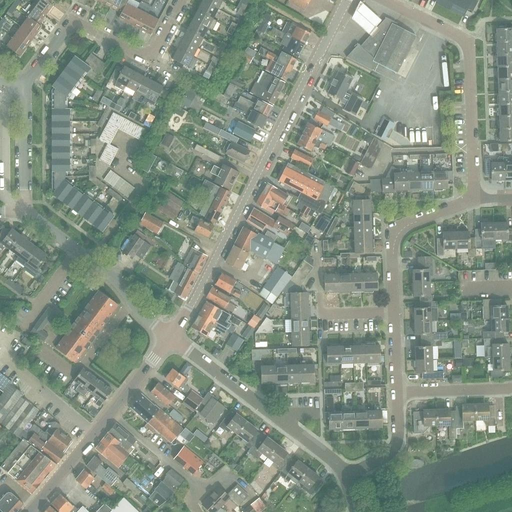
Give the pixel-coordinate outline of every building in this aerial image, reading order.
[(53,5),(49,3),(45,0),(35,0),(32,5),(45,15),(53,5)] [(121,13),(126,3),(127,0),(113,0),(110,7),(121,13)] [(217,9),(222,0),(202,0),(202,1),(217,9)] [(303,10),(309,0),(287,0),(287,1),(303,10)] [(449,9),(453,0),(436,0),(435,2),(449,9)] [(476,1),(475,0),(462,0),(463,1),(461,0),(453,0),(449,9),(462,16),(465,10),(471,13),(476,1)] [(212,18),(217,9),(202,1),(197,10),(217,21),(212,18)] [(129,24),(137,8),(126,3),(121,13),(118,18),(129,24)] [(358,4),(350,19),(368,36),(380,21),(361,3),(358,4)] [(11,14),(16,8),(12,5),(7,12),(11,14)] [(38,24),(45,15),(32,5),(24,15),(28,17),(38,24)] [(139,29),(147,14),(137,8),(129,24),(139,29)] [(197,10),(192,20),(207,28),(212,30),(217,21),(197,10)] [(147,14),(139,29),(150,35),(158,20),(147,14)] [(265,14),(261,21),(267,25),(270,21),(268,20),(270,16),(265,14)] [(41,27),(38,24),(28,17),(21,26),(34,36),(41,27)] [(372,66),(374,62),(396,73),(415,35),(395,25),(396,23),(385,17),(360,46),(357,44),(348,54),(346,57),(371,69),(372,66)] [(202,38),(207,28),(192,20),(187,30),(202,38)] [(261,21),(257,30),(264,34),(269,25),(267,25),(261,21)] [(295,25),(291,23),(288,29),(286,34),(289,36),(304,43),(310,33),(295,25)] [(27,46),(34,36),(21,26),(13,36),(27,46)] [(496,29),(496,42),(511,41),(511,26),(511,28),(496,29)] [(273,27),(270,33),(283,39),(281,43),(284,45),(282,50),(297,58),(304,44),(304,43),(289,36),(286,34),(273,27)] [(197,47),(202,38),(187,30),(182,39),(197,47)] [(20,56),(27,46),(13,36),(6,46),(20,56)] [(192,57),(197,47),(182,39),(177,49),(192,57)] [(497,54),(511,53),(511,41),(496,42),(497,54)] [(278,57),(268,51),(258,46),(255,52),(270,59),(272,60),(276,62),(291,70),(296,59),(281,52),(278,57)] [(244,53),(240,59),(241,60),(249,64),(253,57),(255,52),(248,48),(247,47),(244,53)] [(187,67),(192,57),(177,49),(172,59),(187,67)] [(497,66),(511,65),(511,53),(497,54),(497,66)] [(96,57),(90,54),(84,63),(88,67),(96,57)] [(214,68),(216,63),(219,59),(212,55),(210,60),(211,60),(209,66),(214,68)] [(66,66),(82,78),(90,68),(93,70),(100,61),(96,57),(88,67),(84,63),(74,56),(66,66)] [(276,62),(272,60),(270,59),(267,66),(267,65),(264,70),(267,71),(285,81),(291,70),(276,62)] [(105,64),(100,61),(93,70),(98,74),(105,64)] [(497,79),(511,78),(511,65),(497,66),(497,79)] [(75,88),(82,78),(66,66),(59,76),(75,88)] [(122,69),(116,66),(110,78),(116,82),(114,86),(123,91),(126,87),(134,71),(124,66),(122,69)] [(211,73),(214,68),(209,66),(206,70),(205,70),(202,76),(208,79),(211,73)] [(135,92),(143,76),(134,71),(126,87),(135,92)] [(284,82),(266,73),(262,71),(256,82),(278,93),(278,94),(284,82)] [(351,93),(351,94),(350,96),(345,93),(352,79),(353,78),(338,71),(337,71),(338,71),(334,79),(333,78),(330,84),(331,84),(327,93),(326,93),(341,101),(341,100),(342,98),(348,101),(343,109),(343,110),(355,116),(355,115),(363,100),(363,99),(351,93)] [(67,98),(75,88),(59,76),(51,86),(54,88),(65,96),(67,98)] [(142,101),(153,81),(143,76),(135,92),(145,97),(142,101)] [(229,83),(244,91),(246,88),(241,86),(243,83),(232,77),(229,83)] [(371,87),(374,80),(368,77),(365,84),(371,87)] [(498,91),(511,90),(511,78),(497,79),(498,91)] [(153,105),(155,102),(163,87),(153,81),(142,101),(146,103),(147,102),(153,105)] [(278,93),(256,82),(255,81),(249,93),(258,97),(273,105),(278,93)] [(393,85),(382,111),(387,113),(389,107),(397,111),(397,110),(402,113),(403,111),(409,113),(419,89),(411,86),(411,87),(402,83),(400,88),(393,85)] [(230,84),(224,95),(230,98),(236,87),(230,84)] [(64,97),(65,96),(54,88),(52,90),(52,109),(64,109),(64,97)] [(498,104),(511,103),(511,90),(498,91),(498,104)] [(133,107),(138,100),(131,95),(126,102),(133,107)] [(241,104),(266,117),(272,106),(257,99),(254,105),(240,97),(237,102),(241,104)] [(183,98),(180,104),(188,108),(191,102),(183,98)] [(234,104),(232,108),(238,111),(248,116),(246,121),(261,128),(266,117),(241,104),(237,102),(235,101),(234,104)] [(499,116),(511,115),(511,103),(498,104),(499,116)] [(323,106),(319,112),(331,118),(332,118),(334,113),(323,106)] [(177,107),(174,112),(182,117),(185,111),(177,107)] [(51,121),(71,121),(71,109),(64,109),(52,109),(51,109),(51,121)] [(317,111),(313,119),(327,126),(327,125),(331,118),(319,112),(317,111)] [(115,134),(118,129),(113,113),(104,129),(115,134)] [(129,121),(113,113),(118,129),(123,132),(129,121)] [(499,128),(511,127),(511,115),(499,116),(499,128)] [(331,118),(327,125),(333,128),(337,121),(332,119),(331,118)] [(383,118),(375,135),(386,140),(394,124),(383,118)] [(71,134),(71,121),(51,121),(51,134),(71,134)] [(134,124),(129,121),(123,132),(128,135),(134,124)] [(202,121),(199,127),(212,133),(214,127),(202,121)] [(237,122),(232,132),(249,140),(254,130),(237,122)] [(334,136),(321,130),(308,123),(302,133),(329,147),(334,136)] [(139,127),(134,124),(128,135),(134,137),(139,127)] [(134,137),(139,140),(145,129),(139,127),(134,137)] [(215,127),(212,132),(218,135),(220,129),(215,127)] [(511,127),(499,128),(500,141),(511,140),(511,127)] [(104,129),(101,134),(112,139),(115,134),(104,129)] [(221,151),(243,162),(249,151),(235,144),(238,138),(220,129),(218,135),(227,140),(221,151)] [(254,132),(251,141),(260,144),(263,136),(254,132)] [(166,133),(163,138),(171,142),(174,137),(166,133)] [(328,147),(329,147),(302,133),(297,144),(311,151),(314,145),(318,148),(319,147),(324,149),(326,146),(328,147)] [(71,146),(71,134),(51,134),(51,146),(71,146)] [(101,134),(99,139),(107,144),(109,145),(112,139),(101,134)] [(366,134),(363,139),(369,142),(372,137),(366,134)] [(381,149),(384,144),(384,143),(373,137),(371,143),(381,149)] [(371,143),(368,148),(378,154),(381,149),(371,143)] [(115,155),(118,149),(109,145),(107,144),(104,149),(115,155)] [(220,156),(196,144),(194,149),(217,162),(220,156)] [(71,159),(71,146),(51,146),(52,159),(71,159)] [(368,148),(365,153),(375,159),(378,154),(368,148)] [(112,160),(115,155),(104,149),(102,154),(112,160)] [(309,167),(313,159),(294,150),(290,158),(309,167)] [(373,165),(375,159),(365,153),(362,158),(373,165)] [(102,154),(99,160),(110,165),(112,160),(102,154)] [(150,154),(142,169),(147,172),(155,157),(150,154)] [(489,159),(484,159),(485,176),(491,175),(491,180),(504,180),(503,157),(503,156),(498,156),(496,158),(496,163),(491,163),(491,161),(489,159)] [(511,179),(511,162),(509,163),(509,159),(507,157),(503,157),(504,180),(511,179)] [(354,173),(359,162),(352,159),(351,158),(346,169),(354,173)] [(370,170),(373,165),(362,158),(359,164),(370,170)] [(71,172),(71,159),(52,159),(52,172),(64,171),(71,172)] [(229,190),(238,172),(223,164),(220,169),(213,166),(210,172),(217,176),(213,182),(229,190)] [(333,187),(300,170),(287,164),(286,167),(285,166),(278,181),(300,192),(297,197),(298,198),(299,201),(311,208),(311,209),(320,214),(333,187)] [(376,179),(376,191),(394,191),(394,190),(399,190),(399,192),(407,192),(407,173),(399,173),(399,170),(391,166),(385,179),(376,179)] [(115,174),(110,170),(103,180),(108,183),(115,174)] [(64,172),(71,172),(64,171),(52,172),(52,189),(54,191),(64,178),(65,177),(64,172)] [(433,172),(433,191),(442,190),(442,189),(447,188),(446,171),(433,172)] [(412,191),(420,191),(420,172),(407,173),(407,192),(408,192),(408,190),(412,190),(412,191)] [(433,191),(433,172),(420,172),(420,191),(429,191),(429,189),(433,189),(433,191)] [(108,183),(113,187),(120,177),(115,174),(108,183)] [(96,175),(89,176),(89,180),(94,184),(97,179),(96,178),(96,175)] [(113,187),(118,190),(125,181),(120,177),(113,187)] [(62,202),(74,186),(64,178),(54,191),(52,194),(62,202)] [(118,190),(122,194),(129,184),(125,181),(118,190)] [(215,223),(230,193),(206,181),(202,187),(211,191),(199,214),(206,217),(205,218),(215,223)] [(353,195),(358,184),(353,181),(348,192),(353,195)] [(267,183),(261,194),(275,202),(278,204),(282,206),(287,195),(267,183)] [(122,194),(127,198),(134,188),(129,184),(122,194)] [(356,196),(364,196),(364,184),(359,184),(358,184),(353,195),(356,196)] [(72,209),(84,193),(74,186),(62,202),(72,209)] [(112,197),(115,193),(109,188),(106,192),(112,197)] [(184,203),(167,191),(156,208),(173,219),(184,203)] [(82,217),(94,200),(84,193),(72,209),(82,217)] [(118,201),(121,197),(115,193),(112,197),(118,201)] [(289,210),(285,208),(278,204),(275,202),(261,194),(256,204),(272,214),(276,208),(282,213),(282,212),(286,215),(289,210)] [(92,224),(104,208),(94,200),(82,217),(92,224)] [(372,213),(372,204),(370,204),(370,200),(352,200),(353,214),(370,213),(372,213)] [(304,205),(300,213),(307,216),(308,214),(308,213),(311,209),(304,205)] [(104,208),(92,224),(102,232),(114,216),(104,208)] [(288,235),(294,226),(279,216),(275,222),(253,208),(246,220),(263,230),(266,224),(272,228),(273,226),(288,235)] [(311,209),(308,213),(315,217),(318,213),(311,209)] [(321,217),(315,227),(323,232),(329,222),(332,216),(325,212),(322,217),(321,217)] [(370,217),(370,213),(353,214),(353,227),(372,226),(372,217),(370,217)] [(163,224),(145,214),(139,224),(157,234),(163,224)] [(208,237),(213,226),(192,216),(189,221),(197,225),(194,231),(208,237)] [(334,227),(339,219),(335,217),(330,225),(334,227)] [(507,241),(511,240),(511,228),(506,228),(506,222),(493,223),(494,239),(501,239),(501,241),(507,241)] [(487,239),(494,239),(493,223),(480,223),(480,229),(474,229),(475,237),(475,256),(476,256),(475,249),(481,249),(481,242),(488,242),(487,239)] [(330,236),(334,227),(330,225),(326,234),(330,236)] [(371,239),(371,235),(373,235),(372,226),(353,227),(354,240),(371,239)] [(276,264),(284,248),(274,243),(274,241),(258,233),(257,235),(242,227),(225,262),(241,270),(244,263),(243,263),(249,251),(276,264)] [(11,229),(10,228),(2,228),(0,233),(0,242),(0,243),(0,248),(2,250),(5,246),(9,250),(20,235),(11,229)] [(145,236),(137,230),(122,252),(131,259),(135,254),(144,241),(143,240),(145,236)] [(443,249),(456,248),(455,232),(442,233),(442,238),(436,239),(436,251),(436,256),(443,256),(443,249)] [(475,256),(475,237),(468,238),(468,232),(455,232),(456,248),(467,248),(468,257),(475,256)] [(308,234),(304,240),(313,246),(315,238),(308,234)] [(18,256),(29,242),(20,235),(9,250),(18,256)] [(359,253),(371,252),(371,248),(373,248),(373,239),(371,239),(354,240),(354,253),(359,253)] [(144,241),(135,254),(141,259),(150,246),(144,241)] [(24,267),(38,248),(29,242),(18,256),(15,260),(24,267)] [(39,271),(36,269),(47,255),(38,248),(24,267),(22,269),(34,277),(39,271)] [(187,268),(198,273),(207,256),(191,248),(183,264),(187,268)] [(412,283),(429,282),(429,275),(432,275),(432,269),(431,269),(431,256),(417,257),(418,269),(412,269),(412,283)] [(309,272),(313,267),(303,260),(299,265),(309,272)] [(173,281),(169,290),(184,298),(198,273),(187,268),(177,262),(169,278),(173,281)] [(299,265),(296,270),(306,277),(309,272),(299,265)] [(277,266),(258,294),(272,304),(291,276),(277,266)] [(296,270),(293,275),(303,282),(306,277),(296,270)] [(242,294),(240,293),(235,290),(236,289),(232,287),(235,281),(221,273),(220,274),(219,274),(217,278),(217,279),(215,284),(240,298),(242,294)] [(342,293),(351,293),(350,273),(337,274),(338,293),(338,291),(342,291),(342,293)] [(363,292),(364,292),(363,273),(350,273),(351,293),(359,292),(359,291),(363,290),(363,292)] [(377,290),(377,281),(376,273),(363,273),(364,292),(372,292),(372,290),(377,290)] [(329,293),(338,293),(337,274),(324,274),(324,292),(329,291),(329,293)] [(293,275),(289,280),(299,287),(300,286),(303,282),(293,275)] [(289,280),(282,290),(286,293),(290,293),(300,293),(299,287),(289,280)] [(431,295),(429,295),(429,282),(412,283),(413,296),(418,295),(419,302),(431,301),(431,295)] [(235,306),(232,305),(228,302),(231,298),(212,287),(206,298),(229,311),(232,312),(235,306)] [(75,363),(89,343),(118,305),(98,290),(55,348),(75,363)] [(307,293),(300,293),(290,293),(290,306),(309,306),(309,297),(307,297),(307,293)] [(488,300),(483,300),(483,319),(491,319),(507,318),(506,305),(500,305),(500,299),(488,300)] [(205,302),(199,312),(215,321),(215,322),(228,329),(230,324),(220,318),(219,318),(217,317),(219,313),(221,314),(222,312),(205,302)] [(265,302),(255,316),(260,319),(270,305),(265,302)] [(419,308),(413,308),(414,321),(425,321),(430,321),(436,321),(436,302),(419,302),(419,308)] [(273,304),(267,312),(271,314),(276,307),(273,304)] [(291,319),(310,319),(309,310),(308,310),(308,306),(309,306),(290,306),(291,319)] [(41,330),(55,312),(48,307),(30,332),(43,342),(48,335),(41,330)] [(227,329),(219,324),(214,322),(215,322),(215,321),(199,312),(196,318),(190,328),(206,337),(210,330),(223,337),(227,329)] [(254,315),(247,324),(253,329),(260,320),(254,315)] [(234,317),(231,323),(237,326),(240,321),(234,317)] [(266,317),(261,325),(264,327),(270,320),(266,317)] [(482,331),(482,338),(483,338),(501,338),(501,331),(507,331),(507,318),(491,319),(491,331),(482,331)] [(291,332),(310,332),(310,331),(308,332),(308,328),(310,327),(310,319),(291,319),(291,332)] [(425,321),(414,321),(414,334),(420,334),(420,340),(432,340),(433,340),(438,340),(441,340),(445,339),(445,333),(433,334),(430,334),(430,321),(425,321)] [(254,329),(249,326),(242,336),(247,340),(254,329)] [(310,332),(291,332),(291,346),(309,345),(309,340),(310,340),(310,332)] [(243,340),(232,333),(226,344),(236,351),(243,340)] [(24,338),(21,341),(30,348),(33,344),(24,338)] [(484,357),(492,357),(508,357),(508,343),(502,343),(501,338),(483,338),(484,357)] [(420,346),(414,346),(415,360),(431,359),(431,346),(433,346),(441,346),(441,340),(438,340),(433,340),(432,340),(420,340),(420,346)] [(379,356),(379,354),(379,345),(374,345),(374,343),(366,344),(366,363),(379,362),(384,362),(384,356),(379,356)] [(327,364),(340,363),(340,346),(340,344),(331,345),(331,346),(326,347),(327,353),(327,364)] [(340,363),(353,363),(353,344),(344,344),(344,346),(340,346),(340,344),(340,346),(340,363)] [(353,363),(366,363),(366,344),(365,344),(365,345),(361,345),(361,344),(353,344),(353,363)] [(215,350),(211,355),(216,359),(220,354),(215,350)] [(260,354),(260,350),(251,350),(251,360),(260,360),(260,354)] [(490,370),(491,374),(491,377),(503,376),(503,370),(509,369),(508,357),(492,357),(492,370),(490,370)] [(473,358),(461,358),(461,359),(462,367),(473,366),(473,358)] [(443,371),(434,372),(431,372),(431,359),(415,360),(415,373),(421,372),(421,379),(443,378),(443,371)] [(186,362),(183,365),(188,370),(191,366),(186,362)] [(307,364),(300,365),(301,384),(309,383),(309,382),(314,381),(313,369),(313,364),(313,362),(307,362),(307,364)] [(266,385),(274,385),(274,365),(261,366),(261,383),(266,383),(266,385)] [(279,384),(287,384),(287,365),(274,365),(274,385),(275,385),(275,383),(279,383),(279,384)] [(300,384),(301,384),(300,365),(287,365),(287,384),(296,384),(296,382),(300,382),(300,384)] [(80,393),(93,376),(83,368),(73,381),(79,385),(75,389),(80,393)] [(172,369),(165,378),(175,386),(186,393),(189,389),(183,384),(187,379),(172,369)] [(0,390),(3,393),(0,396),(0,423),(17,436),(21,432),(23,429),(22,429),(28,422),(37,410),(29,404),(29,403),(21,397),(22,395),(9,385),(12,382),(0,373),(0,390)] [(93,395),(102,383),(93,376),(80,393),(84,396),(87,391),(93,395)] [(102,383),(93,395),(98,399),(95,404),(99,407),(112,390),(102,383)] [(174,404),(177,400),(158,383),(150,393),(166,407),(171,401),(174,404)] [(193,411),(202,399),(207,392),(206,391),(198,392),(196,395),(191,392),(183,403),(193,411)] [(212,423),(213,424),(225,408),(212,398),(214,396),(208,392),(200,402),(206,406),(200,414),(207,419),(207,423),(212,423)] [(170,442),(182,429),(155,405),(154,406),(141,394),(130,407),(147,423),(147,422),(170,442)] [(333,397),(327,398),(328,429),(333,429),(333,431),(342,430),(341,411),(334,412),(333,397)] [(462,421),(475,420),(474,404),(461,405),(462,411),(455,411),(456,439),(456,428),(462,428),(462,421)] [(494,426),(494,423),(494,406),(487,406),(487,404),(474,404),(475,420),(483,420),(485,426),(494,426)] [(381,410),(380,410),(380,406),(374,406),(374,410),(367,410),(368,430),(377,429),(377,427),(381,427),(381,410)] [(93,408),(89,413),(94,416),(98,411),(93,408)] [(456,439),(455,411),(449,411),(449,409),(436,410),(436,426),(448,426),(449,439),(456,439)] [(179,422),(183,418),(173,410),(169,414),(179,422)] [(368,430),(367,410),(354,411),(355,430),(364,430),(364,428),(368,428),(368,430)] [(430,426),(436,426),(436,410),(423,410),(423,412),(413,412),(414,433),(423,433),(430,426)] [(236,434),(246,421),(236,414),(235,415),(230,411),(219,426),(224,430),(228,433),(230,430),(236,434)] [(346,430),(355,430),(354,411),(341,411),(342,430),(342,429),(346,428),(346,430)] [(250,449),(260,435),(255,431),(256,429),(246,421),(236,434),(242,439),(240,442),(250,449)] [(71,440),(57,430),(60,426),(55,422),(49,423),(50,425),(49,425),(48,426),(49,427),(45,432),(43,432),(34,424),(30,429),(29,429),(39,437),(38,439),(43,442),(44,440),(46,441),(62,453),(71,440)] [(139,443),(116,423),(115,423),(108,432),(131,452),(139,443)] [(219,426),(215,431),(220,435),(224,430),(219,426)] [(185,427),(179,434),(188,441),(194,435),(193,434),(185,427)] [(17,436),(21,439),(22,440),(23,438),(32,445),(57,463),(64,454),(62,453),(46,441),(44,440),(43,442),(38,439),(39,437),(29,429),(30,429),(27,432),(23,429),(21,432),(17,436)] [(131,452),(108,432),(95,449),(103,456),(119,468),(128,456),(131,452)] [(267,457),(277,445),(267,437),(265,438),(260,435),(250,449),(247,452),(258,460),(262,454),(267,457)] [(56,464),(57,463),(32,445),(23,438),(22,440),(15,448),(47,474),(49,472),(48,472),(55,464),(56,464)] [(280,472),(291,458),(286,454),(287,453),(277,445),(267,457),(273,462),(271,465),(275,468),(280,472)] [(238,446),(234,453),(239,456),(243,449),(238,446)] [(174,459),(193,474),(202,462),(183,447),(174,459)] [(44,479),(47,475),(15,448),(8,458),(40,484),(40,483),(44,478),(44,479)] [(94,456),(86,466),(111,486),(119,476),(108,467),(105,470),(99,465),(101,462),(94,456)] [(32,494),(40,484),(8,458),(0,466),(0,467),(32,493),(31,494),(32,494)] [(297,481),(307,468),(297,460),(296,462),(291,458),(280,472),(278,475),(288,482),(292,477),(297,481)] [(125,469),(131,461),(127,459),(121,467),(125,469)] [(231,459),(227,464),(232,468),(236,463),(231,459)] [(149,463),(145,468),(150,473),(155,468),(149,463)] [(301,488),(306,491),(305,491),(311,496),(322,482),(317,478),(318,476),(307,468),(297,481),(303,485),(301,488)] [(93,479),(83,470),(75,480),(92,494),(96,490),(89,484),(93,479)] [(183,480),(171,470),(161,482),(173,492),(183,480)] [(132,491),(136,486),(126,478),(122,483),(132,491)] [(173,492),(161,482),(154,491),(166,501),(173,492)] [(110,495),(114,490),(105,483),(101,487),(110,495)] [(238,506),(244,500),(232,489),(226,495),(218,487),(202,504),(210,511),(215,511),(229,498),(238,506)] [(15,511),(23,504),(12,493),(11,493),(10,492),(9,492),(8,492),(7,492),(6,493),(5,494),(0,499),(0,510),(2,511),(15,511)] [(76,511),(78,511),(73,506),(72,506),(59,495),(50,505),(58,511),(76,511)] [(248,502),(254,509),(261,503),(256,496),(248,502)] [(139,511),(123,497),(111,509),(104,503),(95,511),(86,511),(81,507),(78,511),(76,511),(139,511)]
